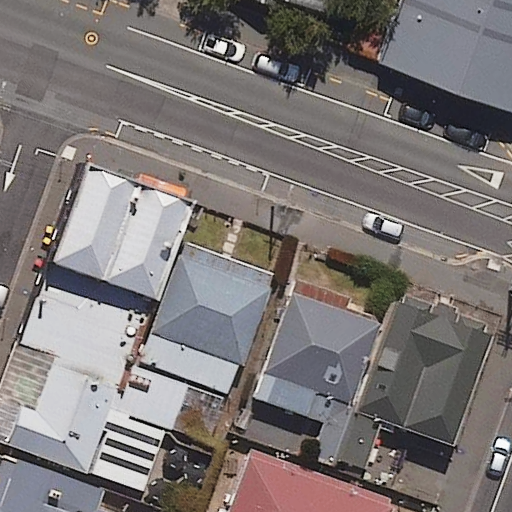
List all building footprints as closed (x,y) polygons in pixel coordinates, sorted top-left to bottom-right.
[(275,0),(349,27),(358,0),(275,0)] [(511,0),(403,0),(383,57),(511,103),(511,0)] [(191,204),(77,163),(0,377),(0,452),(167,511),(195,511),(235,401),(133,365),(191,204)] [(335,463),(384,325),(287,290),(249,397),(321,422),(310,454),(335,463)] [(384,325),(335,463),(359,471),(377,420),(448,445),(490,327),(395,293),(384,325)] [(382,511),(386,503),(245,453),(223,511),(382,511)] [(0,458),(0,511),(90,511),(88,511),(95,490),(0,458)]
